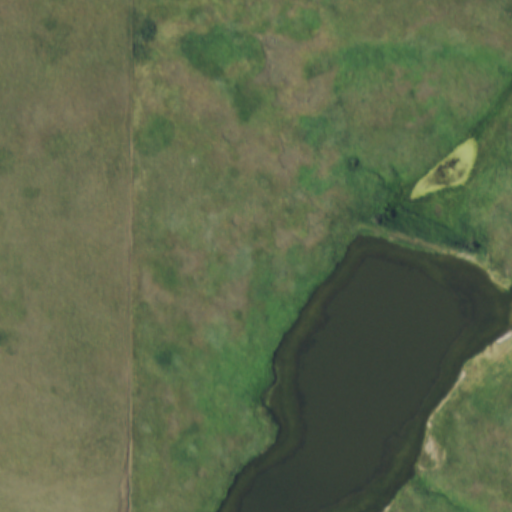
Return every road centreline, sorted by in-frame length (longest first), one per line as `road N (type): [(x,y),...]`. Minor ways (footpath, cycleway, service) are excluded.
road 1 (track): [(138,511),(137,0)]
road 2 (track): [(511,279),(347,223),(187,511)]
